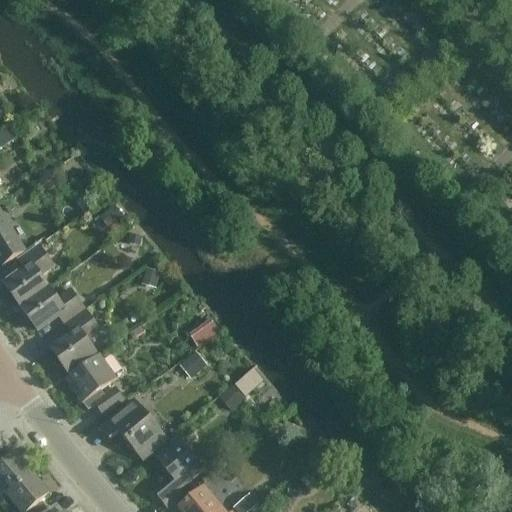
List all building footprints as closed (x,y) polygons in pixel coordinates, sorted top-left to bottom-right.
[(0,264),(1,266),(25,252),(0,212),(0,264)] [(4,286),(20,308),(48,288),(39,277),(53,267),(38,246),(18,261),(25,271),(4,286)] [(48,288),(20,308),(37,331),(58,316),(65,326),(85,312),(70,291),(57,301),(48,288)] [(85,312),(65,326),(72,335),(51,351),(67,374),(95,354),(86,341),(99,331),(85,312)] [(100,392),(116,380),(99,356),(65,380),(82,405),(86,402),(91,409),(94,406),(93,404),(104,397),(100,392)] [(102,417),(125,402),(115,389),(104,397),(93,404),(94,406),(102,417)] [(141,461),(163,444),(140,416),(143,414),(133,402),(100,430),(110,442),(119,434),(141,461)] [(180,489),(203,471),(176,439),(153,457),(174,482),(155,498),(167,511),(186,496),(180,489)] [(0,502),(5,498),(32,476),(15,456),(12,458),(6,451),(0,455),(0,502)] [(46,511),(40,503),(49,496),(32,476),(5,498),(16,511),(46,511)] [(223,511),(203,487),(176,510),(178,511),(223,511)]
